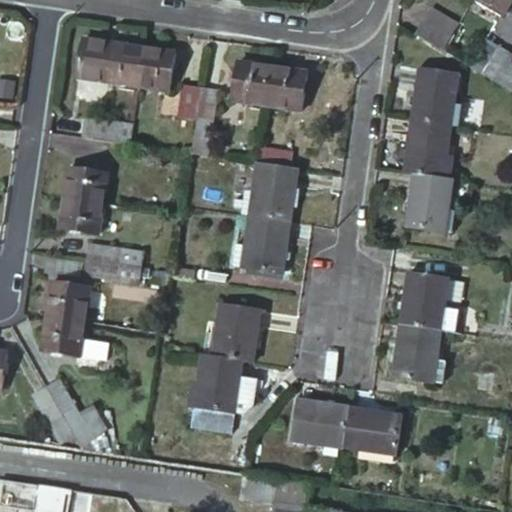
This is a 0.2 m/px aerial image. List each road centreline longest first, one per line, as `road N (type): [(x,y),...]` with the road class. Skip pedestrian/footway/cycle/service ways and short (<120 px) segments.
road 1 (residential): [(335,341),(372,70),(368,41)]
road 2 (residential): [(368,41),(77,0)]
road 3 (residential): [(50,0),(13,267),(0,275)]
